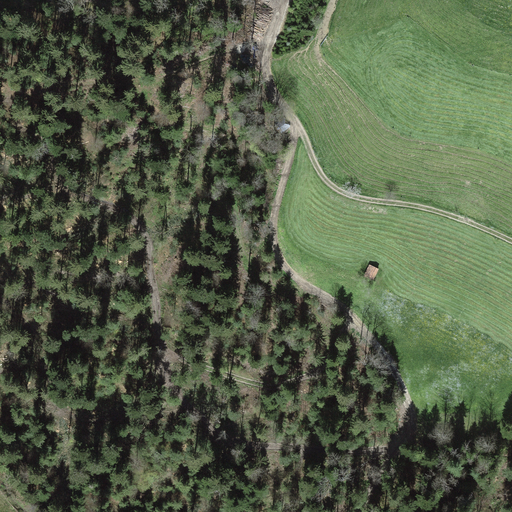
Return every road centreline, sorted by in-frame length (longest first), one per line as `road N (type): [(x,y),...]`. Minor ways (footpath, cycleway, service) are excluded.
road 1 (track): [(0,298),(29,332),(62,395),(292,449),(384,450),(412,438),(405,394),(369,334),(287,271),(276,251),(274,210),(291,121),(375,208),(511,245)]
road 2 (track): [(283,0),(266,65),(268,87),(291,121)]
